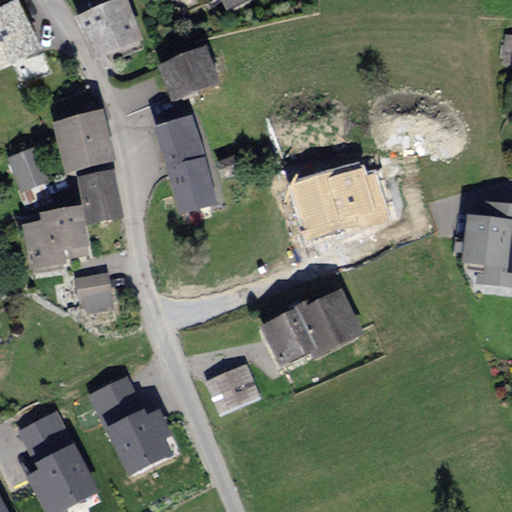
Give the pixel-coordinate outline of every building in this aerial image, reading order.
[(0,0),(0,66),(36,49),(11,0),(0,0)] [(193,0),(164,0),(163,1),(174,18),(197,6),(193,0)] [(250,0),(209,0),(220,18),(250,0)] [(118,1),(68,22),(88,68),(137,47),(118,1)] [(199,51),(152,70),(166,103),(213,84),(199,51)] [(127,84),(132,103),(157,96),(152,78),(127,84)] [(96,114),(46,129),(60,178),(110,163),(96,114)] [(186,120),(147,133),(161,172),(199,161),(186,120)] [(31,150),(3,163),(18,195),(46,182),(31,150)] [(212,208),(199,161),(161,172),(176,229),(214,219),(212,208)] [(107,175),(71,183),(81,229),(117,221),(107,175)] [(511,211),(491,209),(490,216),(473,214),(468,257),(485,259),(483,273),(511,276),(511,211)] [(33,225),(16,228),(25,275),(65,268),(62,254),(79,251),(72,211),(31,218),(33,225)] [(111,313),(104,275),(54,285),(58,309),(78,305),(81,319),(111,313)] [(333,291),(255,331),(276,371),(305,356),(310,364),(358,340),(333,291)] [(259,402),(243,367),(201,387),(217,422),(259,402)] [(122,381),(92,397),(132,470),(168,451),(148,414),(142,417),(122,381)] [(96,491),(56,418),(26,434),(46,470),(40,473),(61,510),(96,491)]
